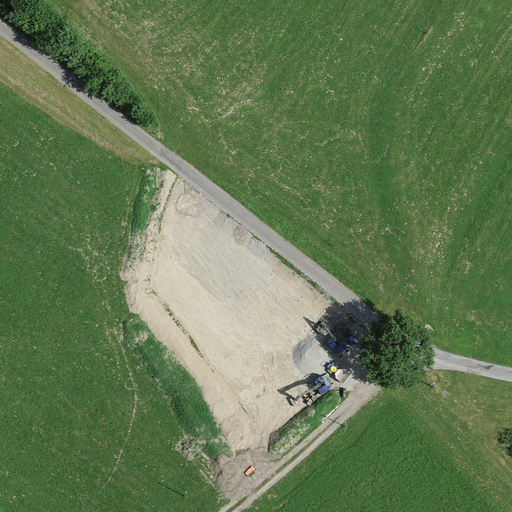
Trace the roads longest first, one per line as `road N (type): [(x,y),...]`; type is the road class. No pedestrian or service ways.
road 1 (track): [(0,26),(311,267),(372,324),(439,357)]
road 2 (track): [(225,511),(371,385),(439,357)]
